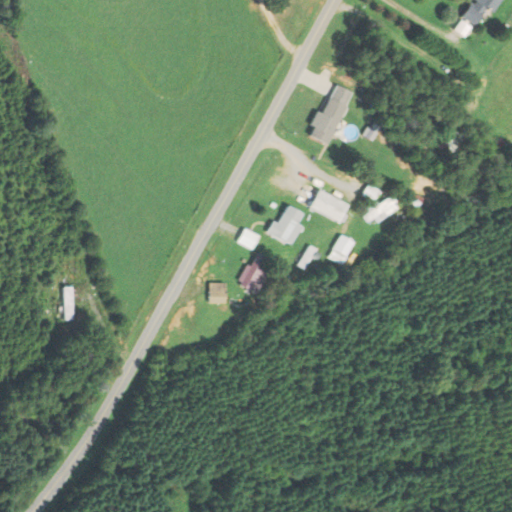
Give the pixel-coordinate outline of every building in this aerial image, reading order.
[(481,28),(495,0),(469,0),(461,18),(481,28)] [(343,205),(314,190),(305,208),(334,223),(343,205)] [(396,210),(391,197),(357,212),(362,224),(396,210)] [(292,220),(295,218),(291,210),(264,223),(275,245),(299,234),(292,220)] [(254,236),(240,228),(233,242),(247,250),(254,236)] [(350,242),(336,234),(323,257),(338,265),(350,242)] [(267,261),(250,252),(233,284),(250,293),(267,261)] [(206,283),(206,303),(222,303),(222,283),(206,283)] [(69,320),(69,287),(60,287),(60,320),(69,320)]
